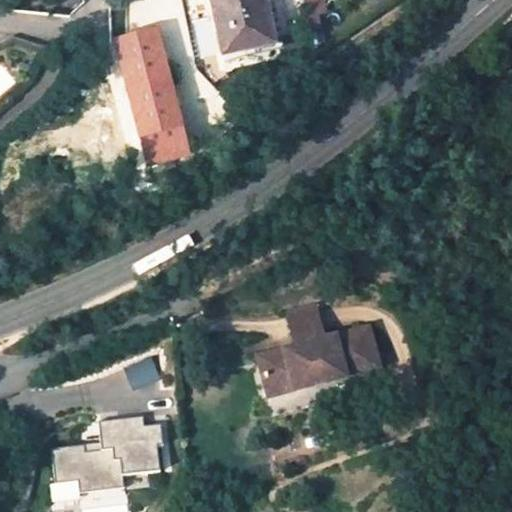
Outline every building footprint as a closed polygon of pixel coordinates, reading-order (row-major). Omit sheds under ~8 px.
[(271,44),(262,0),(210,0),(221,53),(271,44)] [(301,0),(307,31),(316,30),(313,14),(321,13),(318,0),(301,0)] [(182,129),(156,31),(115,42),(139,140),(182,129)] [(314,306),(286,313),(293,343),(321,335),(314,306)] [(273,416),(383,388),(368,328),(322,340),(321,335),(293,343),(294,347),(258,357),(273,416)] [(52,449),(56,484),(79,481),(80,494),(125,489),(124,476),(160,473),(158,447),(164,446),(162,425),(145,427),(144,417),(100,422),(101,443),(52,449)]
